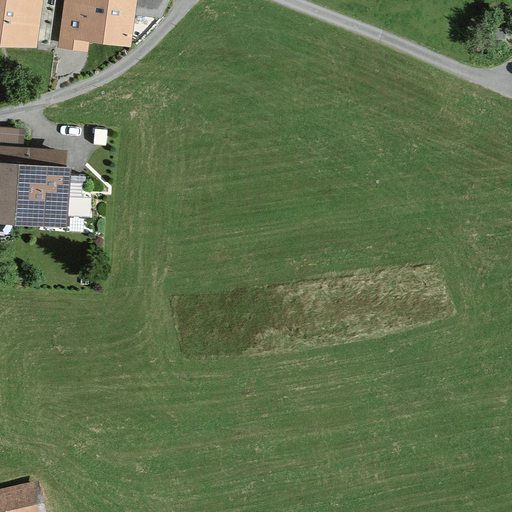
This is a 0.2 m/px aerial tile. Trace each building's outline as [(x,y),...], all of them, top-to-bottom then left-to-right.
[(0,0),(0,29),(5,30),(4,37),(48,42),(51,18),(32,16),(34,0),(0,0)] [(68,0),(64,28),(124,36),(129,0),(68,0)] [(0,210),(15,212),(19,151),(21,130),(0,128),(0,210)] [(21,130),(19,151),(15,212),(61,215),(65,154),(22,151),(24,130),(21,130)] [(0,495),(0,511),(36,511),(31,488),(0,495)]
